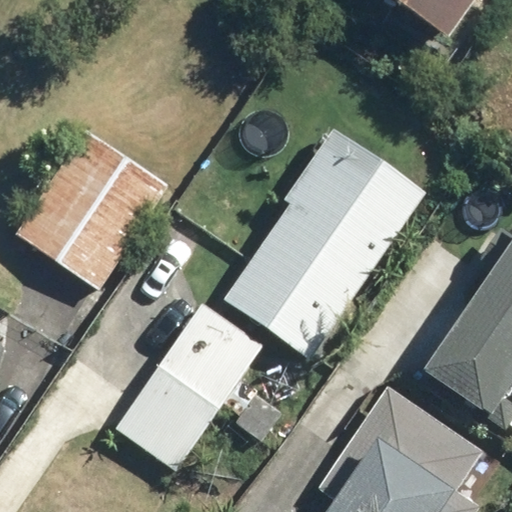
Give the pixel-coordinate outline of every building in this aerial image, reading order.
[(396,0),(458,41),(484,0),(396,0)] [(176,177),(89,123),(23,230),(110,284),(176,177)] [(438,192),(353,130),(342,123),(294,189),(305,197),(230,301),(315,362),(438,192)] [(511,221),(499,238),(511,246),(511,255),(436,367),(511,418),(511,221)] [(268,338),(207,298),(124,427),(186,466),(268,338)] [(0,406),(3,402),(0,399),(0,370),(13,353),(0,343),(0,406)] [(498,449),(396,380),(321,492),(341,505),(336,511),(487,511),(492,505),(471,490),(498,449)]
